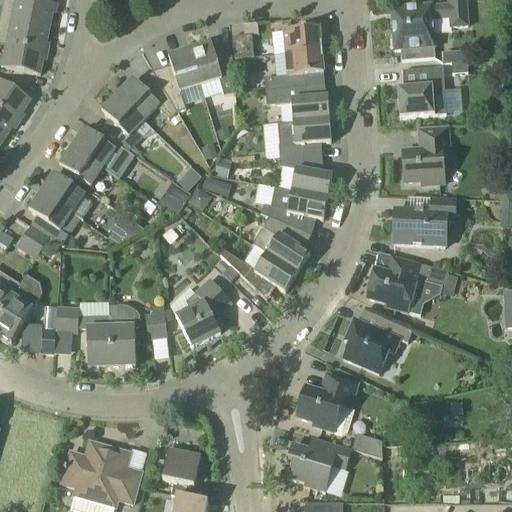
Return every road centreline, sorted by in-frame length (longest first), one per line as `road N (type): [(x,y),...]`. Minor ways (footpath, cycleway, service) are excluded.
road 1 (residential): [(227,376),(261,356),(320,296),(352,225),(360,163),(346,0)]
road 2 (residential): [(227,376),(179,396),(90,405),(0,376)]
road 3 (residential): [(77,80),(111,47),(206,6)]
road 4 (residential): [(0,200),(77,80)]
road 5 (residential): [(247,511),(227,376)]
